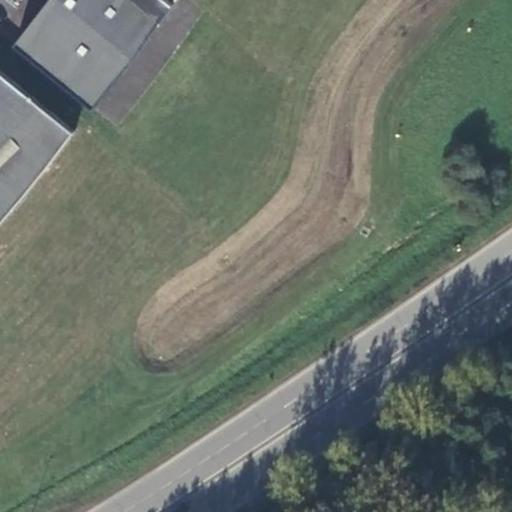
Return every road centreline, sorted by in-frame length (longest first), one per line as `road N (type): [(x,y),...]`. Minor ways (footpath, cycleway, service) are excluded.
road 1 (primary): [(511,251),(128,511)]
road 2 (primary): [(199,511),(511,301)]
